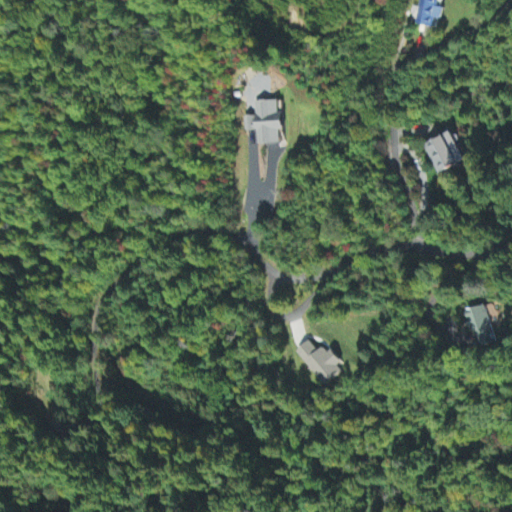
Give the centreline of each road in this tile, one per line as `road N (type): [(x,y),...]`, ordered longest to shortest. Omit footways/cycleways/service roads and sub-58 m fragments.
road 1 (residential): [(274,275),(244,241),(202,230),(124,277),(94,328),(105,422)]
road 2 (residential): [(416,246),(393,147),(398,80),(511,8)]
road 3 (residential): [(511,243),(478,252),(396,246),(330,275)]
